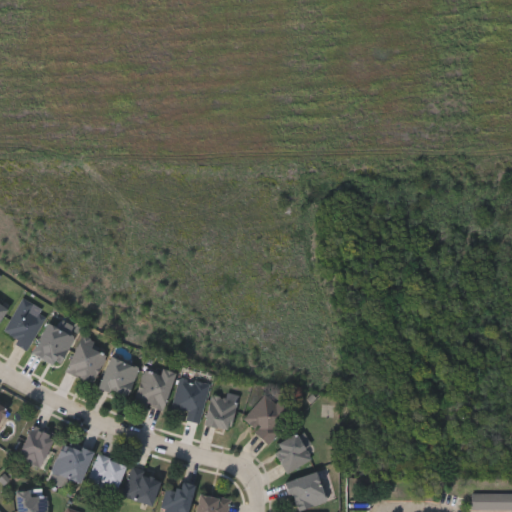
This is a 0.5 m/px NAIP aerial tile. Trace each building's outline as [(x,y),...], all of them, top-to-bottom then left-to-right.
[(33,302),(31,307),(45,315),(28,347),(2,333),(21,296),(33,302)] [(0,321),(8,311),(0,304),(0,321)] [(56,365),(31,350),(48,321),(74,336),(56,365)] [(91,346),(106,353),(93,382),(65,369),(81,334),(94,340),(91,346)] [(139,366),(126,397),(97,385),(110,354),(139,366)] [(159,372),(161,366),(175,371),(162,410),(133,401),(144,367),(159,372)] [(186,418),(188,409),(172,405),(180,376),(209,383),(199,422),(186,418)] [(227,395),(237,398),(229,428),(204,422),(211,392),(227,396),(227,395)] [(274,402),(281,395),(295,409),(266,440),(242,417),(265,393),(274,402)] [(53,434),(39,465),(16,455),(30,424),(53,434)] [(311,458),(286,471),(272,445),(297,432),(311,458)] [(81,480),(51,472),(60,440),(90,449),(81,480)] [(86,480),(98,453),(125,465),(113,492),(86,480)] [(151,504),(122,494),(131,466),(160,476),(151,504)] [(285,480),(317,470),(326,500),(294,509),(285,480)] [(158,511),(167,485),(177,488),(180,479),(194,483),(185,511),(158,511)] [(47,511),(17,511),(15,489),(30,487),(31,492),(45,491),(47,511)] [(226,511),(194,511),(199,491),(229,497),(226,511)] [(511,494),(473,495),(473,510),(511,509),(511,494)]
